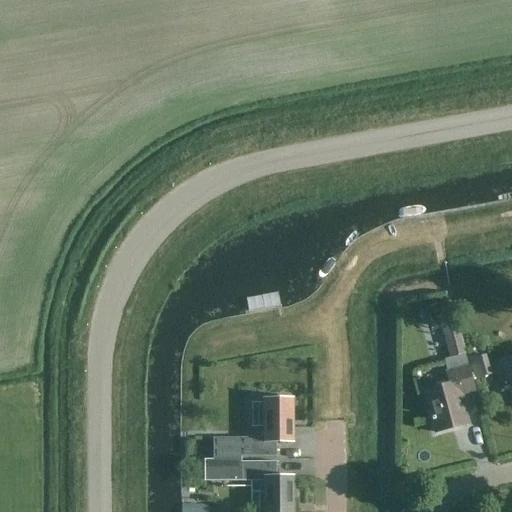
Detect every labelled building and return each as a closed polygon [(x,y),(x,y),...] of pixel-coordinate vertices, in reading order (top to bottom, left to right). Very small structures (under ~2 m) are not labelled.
[(465,353),(456,319),(439,324),(448,358),(465,353)] [(474,379),(489,375),(484,355),(468,359),(474,379)] [(511,383),(511,356),(492,362),(498,383),(511,379),(511,383)] [(422,391),(434,433),(467,424),(459,395),(473,392),(466,366),(444,372),(447,384),(422,391)] [(216,460),(235,460),(235,457),(240,457),(275,457),(275,442),(291,442),(290,400),(264,400),(264,438),(212,438),(212,460),(216,460)] [(291,511),(291,477),(275,478),(275,462),(240,463),(240,457),(235,457),(235,460),(216,460),(216,482),(240,482),(264,482),(264,511),(291,511)]
